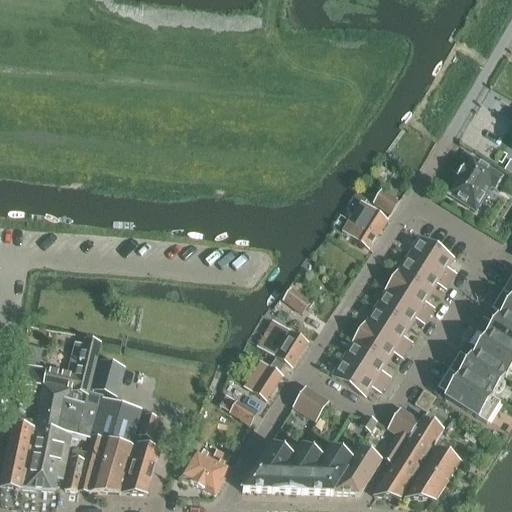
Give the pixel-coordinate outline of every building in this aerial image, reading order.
[(463,171),(457,180),(459,181),(449,196),(448,197),(449,198),(475,214),(491,189),(495,192),(503,179),(473,160),(472,159),(471,160),(471,161),(464,171),(463,171)] [(399,205),(382,193),(373,206),(391,218),(399,205)] [(343,234),(369,251),(387,223),(371,212),(370,213),(362,208),(367,201),(356,194),(347,207),(357,213),(343,234)] [(454,261),(420,240),(408,257),(451,284),(456,276),(447,271),(454,261)] [(408,257),(398,274),(397,275),(431,296),(437,287),(446,292),(451,284),(408,257)] [(397,274),(386,291),(385,292),(386,293),(386,292),(429,319),(434,311),(426,305),(431,296),(397,275),(398,274),(397,274)] [(511,282),(510,281),(503,293),(511,298),(511,282)] [(283,304),(302,318),(311,306),(291,292),(283,304)] [(415,321),(424,327),(429,319),(386,292),(386,293),(376,309),(410,331),(415,321)] [(511,298),(503,293),(495,305),(504,311),(499,318),(498,317),(497,318),(511,327),(511,298)] [(407,353),(413,345),(404,340),(410,331),(376,309),(365,326),(407,353)] [(483,321),(476,333),(511,355),(511,327),(497,318),(492,326),(483,321)] [(260,365),(244,391),(266,404),(282,379),(278,377),(284,367),(291,371),(307,345),(292,336),(272,323),(256,349),(276,362),(270,371),(260,365)] [(402,362),(407,353),(365,326),(364,325),(353,344),(354,344),(388,365),(394,356),(402,362)] [(505,381),(511,370),(511,355),(476,333),(468,345),(477,351),(472,358),(472,359),(504,379),(504,380),(505,381)] [(386,388),(391,380),(382,374),(388,365),(354,344),(353,344),(343,361),(386,388)] [(27,380),(26,385),(43,389),(44,389),(69,394),(68,396),(67,403),(83,406),(83,407),(93,410),(95,404),(98,405),(100,398),(89,396),(99,352),(77,347),(72,370),(70,377),(47,372),(46,377),(28,374),(27,380)] [(456,360),(449,373),(492,400),(492,399),(504,380),(504,379),(472,359),(472,358),(471,357),(466,366),(456,360)] [(332,379),(366,400),(372,391),(381,396),(386,388),(343,361),(332,379)] [(116,400),(125,370),(100,363),(91,393),(116,400)] [(154,364),(148,384),(158,387),(164,367),(154,364)] [(501,404),(492,399),(492,400),(449,373),(441,385),(450,391),(445,399),(487,426),(501,404)] [(44,389),(23,492),(55,494),(57,481),(62,481),(68,446),(66,446),(68,436),(91,440),(98,405),(95,404),(93,410),(83,407),(83,406),(67,403),(68,396),(69,394),(44,389)] [(329,405),(306,390),(299,400),(322,415),(329,405)] [(322,415),(299,400),(293,411),(316,425),(322,415)] [(144,417),(138,439),(133,437),(141,413),(103,401),(85,463),(79,494),(85,494),(85,495),(144,499),(154,463),(147,461),(158,421),(144,417)] [(236,405),(229,415),(250,428),(257,417),(236,405)] [(420,424),(400,412),(388,432),(397,438),(382,461),(392,467),(420,424)] [(377,425),(366,419),(360,429),(370,435),(377,425)] [(21,491),(33,431),(23,429),(25,422),(16,420),(14,427),(13,427),(0,489),(21,491)] [(424,421),(402,455),(421,467),(442,433),(424,421)] [(242,494),(273,495),(294,461),(293,461),(272,448),(242,494)] [(273,495),(301,497),(323,463),(322,462),(301,449),(293,461),(294,461),(273,495)] [(301,497),(331,498),(352,464),(352,463),(330,450),(322,462),(323,463),(301,497)] [(331,498),(333,498),(333,497),(360,498),(381,465),(359,451),(352,463),(352,464),(331,498)] [(460,465),(437,451),(405,502),(435,504),(460,465)] [(230,461),(219,456),(212,453),(208,460),(196,455),(180,482),(215,498),(231,471),(225,468),(230,461)] [(72,460),(65,493),(78,494),(84,462),(86,455),(82,454),(80,462),(72,460)] [(402,455),(373,500),(399,502),(421,467),(402,455)]
